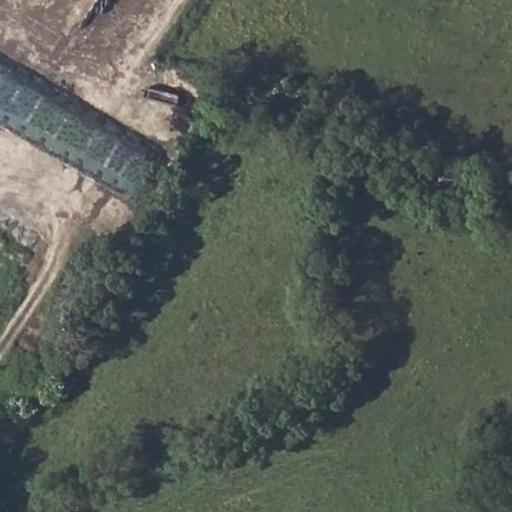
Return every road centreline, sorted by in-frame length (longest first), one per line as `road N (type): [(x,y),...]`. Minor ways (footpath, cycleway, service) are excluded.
road 1 (track): [(141,58),(121,186),(0,360)]
road 2 (track): [(0,19),(69,99),(141,58),(176,0)]
